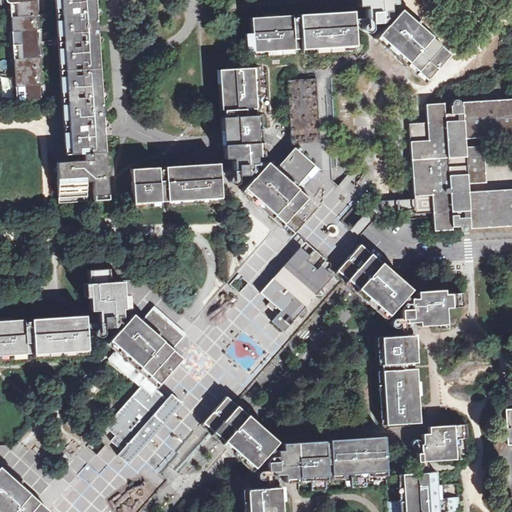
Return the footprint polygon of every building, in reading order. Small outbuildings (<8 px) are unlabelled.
[(6,0),(7,1),(8,2),(9,2),(9,3),(11,4),(16,101),(41,100),(40,86),(42,84),(36,0),(6,0)] [(77,154),(66,0),(55,0),(65,154),(71,154),(77,154)] [(94,0),(66,0),(77,154),(83,153),(104,152),(103,122),(102,117),(97,28),(94,0)] [(365,6),(366,17),(369,17),(369,23),(381,23),(384,19),(381,16),(380,5),(365,6)] [(354,39),(352,11),(250,18),(251,33),(244,34),(245,52),(252,52),(253,56),(355,50),(354,39)] [(396,14),(373,40),(424,84),(447,58),(396,14)] [(241,132),(241,129),(260,128),(256,67),(253,68),(218,70),(220,110),(221,131),(236,130),(236,132),(241,132)] [(10,74),(0,74),(0,92),(12,92),(10,74)] [(511,99),(463,103),(463,105),(462,105),(461,103),(460,102),(456,101),(454,101),(453,103),(452,104),(452,106),(451,106),(451,114),(445,114),(444,103),(425,105),(426,122),(409,123),(414,201),(415,218),(433,217),(434,230),(452,230),(452,227),(458,226),(459,229),(459,230),(460,231),(463,232),(466,231),(468,230),(468,229),(468,226),(469,226),(470,228),(511,225),(511,99)] [(236,130),(221,131),(221,135),(222,143),(222,154),(229,154),(229,158),(238,157),(238,154),(243,154),(243,157),(262,155),(261,142),(260,128),(241,129),(241,132),(236,132),(236,130)] [(279,166),(273,171),(294,190),(299,184),(302,187),(310,178),(318,169),(294,147),(285,158),(278,165),(279,166)] [(105,163),(104,152),(83,153),(84,161),(84,165),(105,163)] [(106,181),(105,163),(84,165),(84,161),(56,162),(57,184),(86,182),(92,182),(106,181)] [(183,458),(199,440),(211,433),(234,406),(256,382),(277,358),(302,330),(346,279),(370,251),(359,242),(347,236),(315,207),(294,190),(273,171),(264,162),(240,190),(291,234),(249,283),(238,274),(229,285),(239,293),(181,359),(171,351),(140,323),(130,314),(106,341),(116,350),(159,385),(155,389),(151,394),(106,444),(96,435),(87,445),(97,454),(48,510),(0,467),(0,511),(135,511),(155,490),(165,479),(159,474),(177,453),(183,458)] [(219,163),(131,168),(133,207),(221,202),(220,191),(219,163)] [(107,199),(106,181),(92,182),(93,200),(107,199)] [(86,182),(57,184),(58,203),(86,201),(86,182)] [(344,259),(335,269),(346,279),(351,283),(360,291),(370,300),(372,302),(386,315),(400,299),(402,301),(397,306),(398,315),(396,315),(394,315),(393,316),(392,317),(391,317),(391,319),(391,320),(392,322),(393,323),(394,323),(396,323),(397,322),(398,321),(399,320),(400,320),(401,327),(401,333),(377,334),(382,422),(421,420),(415,332),(406,332),(406,326),(405,320),(419,319),(419,322),(433,321),(433,326),(447,325),(446,305),(459,304),(458,289),(445,290),(445,286),(417,288),(417,295),(407,296),(405,293),(410,287),(395,274),(384,264),(375,256),(370,251),(359,242),(346,256),(348,258),(346,260),(344,259)] [(123,294),(122,280),(109,281),(108,268),(87,269),(89,310),(128,308),(127,294),(123,294)] [(511,281),(502,282),(503,316),(511,315),(511,281)] [(86,337),(85,315),(72,316),(0,320),(0,359),(87,354),(86,337)] [(185,334),(180,329),(175,335),(181,340),(185,334)] [(200,424),(211,433),(215,437),(226,446),(233,453),(241,460),(251,469),(264,454),(266,456),(261,462),(262,470),(260,470),(258,470),(257,471),(256,472),(255,474),(255,476),(256,477),(257,478),(258,478),(260,478),(261,478),(262,476),(263,475),(264,475),(265,488),(241,489),(242,511),(281,511),(280,487),(270,487),(270,475),(283,474),(284,481),(292,481),(311,480),(312,490),(326,489),(325,479),(332,478),(352,477),(352,488),(366,487),(366,476),(372,476),(386,475),(384,438),(290,444),(282,444),(282,450),(272,451),(269,448),(275,442),(265,433),(257,426),(250,417),(239,409),(234,406),(224,397),(200,424)] [(428,426),(428,433),(429,443),(430,458),(430,460),(434,460),(459,459),(458,438),(466,438),(465,424),(441,425),(428,426)] [(229,450),(223,458),(226,461),(232,453),(229,450)] [(444,511),(459,511),(458,497),(443,498),(443,485),(437,485),(436,472),(436,471),(397,474),(399,501),(388,502),(388,511),(444,511)]
